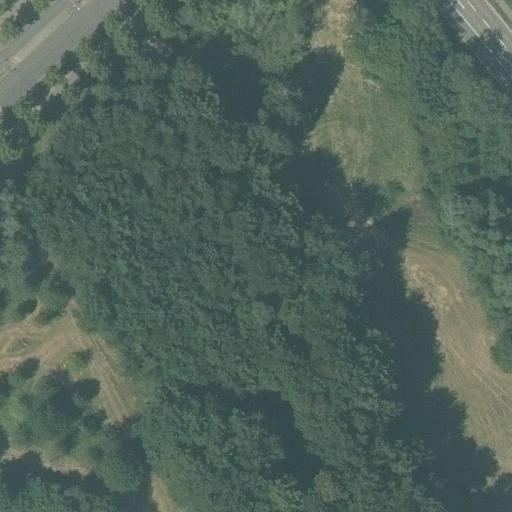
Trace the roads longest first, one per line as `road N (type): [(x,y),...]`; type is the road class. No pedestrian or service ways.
road 1 (track): [(15,137),(30,246),(73,298),(122,391),(169,430)]
road 2 (track): [(297,511),(251,398),(169,430)]
road 3 (unclassified): [(0,101),(117,0)]
